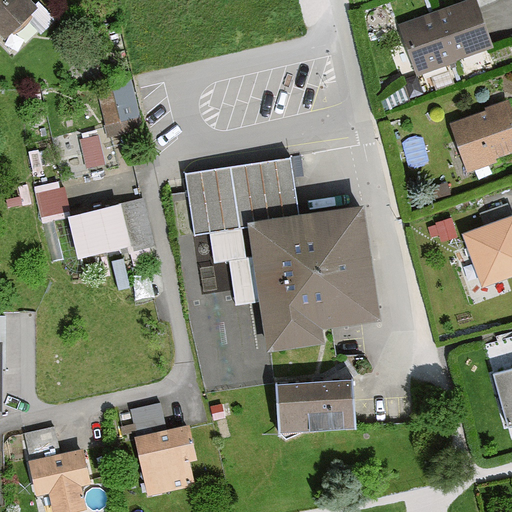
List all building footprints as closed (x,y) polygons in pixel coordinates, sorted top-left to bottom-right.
[(26,0),(0,0),(0,35),(4,40),(36,10),(26,0)] [(472,0),(464,0),(393,26),(414,77),(493,53),(472,0)] [(97,84),(110,130),(142,121),(129,75),(97,84)] [(511,113),(508,104),(447,127),(465,175),(511,156),(511,113)] [(99,129),(81,132),(86,162),(104,160),(99,129)] [(290,162),(185,178),(193,240),(207,234),(211,269),(226,266),(234,308),(260,300),(268,353),(327,345),(326,326),(383,317),(363,207),(297,210),(290,162)] [(39,208),(68,205),(66,184),(37,186),(39,208)] [(120,204),(66,218),(75,261),(132,247),(120,204)] [(511,274),(511,219),(468,235),(486,284),(511,274)] [(511,370),(491,376),(504,425),(511,424),(511,370)] [(352,382),(281,384),(279,435),(358,429),(352,382)] [(136,423),(165,416),(160,396),(131,403),(136,423)] [(27,428),(29,449),(50,446),(48,425),(27,428)] [(191,426),(132,439),(141,495),(192,486),(189,462),(198,462),(191,426)] [(79,451),(27,459),(33,497),(44,496),(49,511),(85,511),(86,511),(79,488),(93,485),(79,451)]
